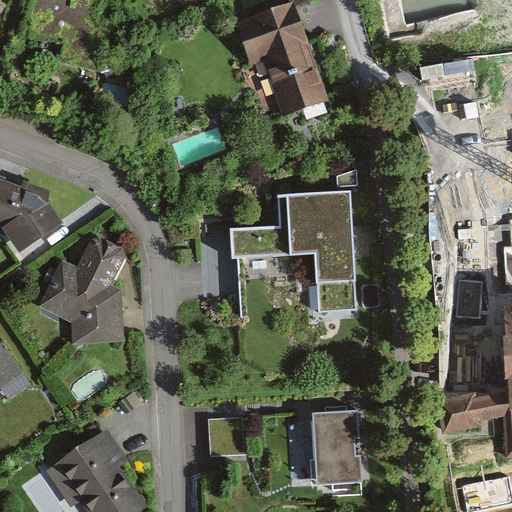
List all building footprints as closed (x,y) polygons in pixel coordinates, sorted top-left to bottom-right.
[(99,0),(35,0),(28,32),(67,41),(64,57),(100,65),(109,24),(94,21),(99,0)] [(243,18),(256,58),(248,61),(265,111),(322,93),(291,2),(243,18)] [(325,103),(305,108),(308,120),(328,115),(325,103)] [(62,218),(47,196),(50,187),(24,178),(23,182),(0,173),(0,225),(11,230),(23,246),(62,218)] [(358,185),(276,190),(278,219),(237,221),(239,257),(300,253),(318,252),(322,311),(366,308),(358,185)] [(122,336),(122,287),(112,283),(129,249),(94,231),(76,267),(63,260),(42,300),(75,317),(75,336),(122,336)] [(0,333),(0,389),(4,386),(10,395),(32,381),(0,333)] [(511,388),(490,394),(489,388),(451,395),(456,430),(496,422),(496,417),(511,413),(511,388)] [(362,406),(316,410),(321,480),(367,476),(362,406)] [(242,419),(208,421),(210,459),(245,457),(242,419)] [(108,426),(48,465),(72,502),(84,494),(95,511),(133,511),(147,503),(122,464),(130,459),(108,426)]
